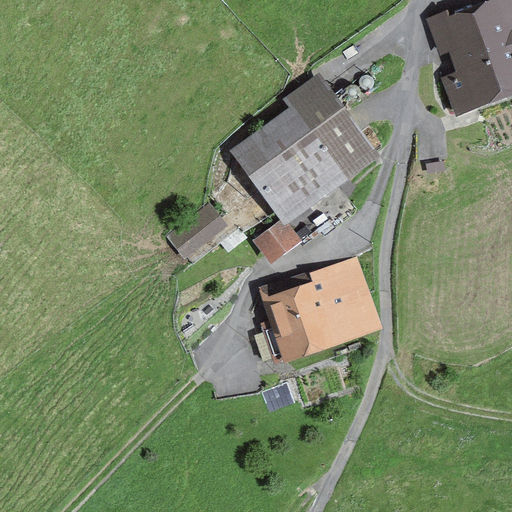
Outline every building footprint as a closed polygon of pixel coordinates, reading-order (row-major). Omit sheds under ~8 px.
[(505,0),(474,10),(501,92),(511,87),(511,8),(509,0),(505,0)] [(501,92),(474,10),(431,24),(459,106),(501,92)] [(288,108),(227,150),(278,212),(251,228),(272,257),(334,226),(312,201),(333,183),(343,169),(317,124),(336,118),(310,81),(282,100),(288,108)] [(333,183),(312,201),(334,226),(355,209),(333,183)] [(206,209),(165,238),(177,254),(217,226),(206,209)] [(345,264),(260,298),(273,357),(362,330),(345,264)]
